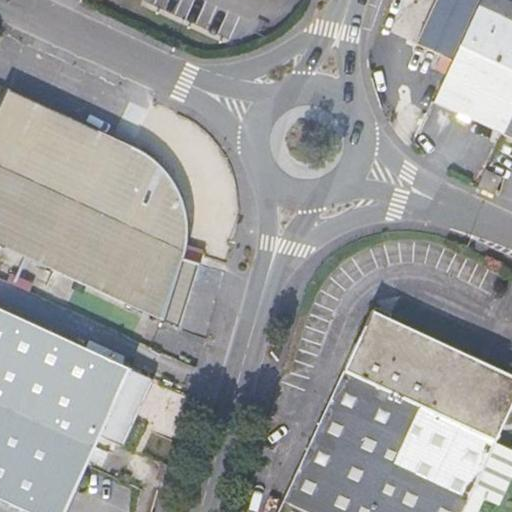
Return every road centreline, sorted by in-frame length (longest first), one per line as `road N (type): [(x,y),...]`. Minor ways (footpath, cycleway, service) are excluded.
road 1 (tertiary): [(201,511),(274,250)]
road 2 (unknown): [(238,385),(0,285)]
road 3 (unclassified): [(198,89),(11,2)]
road 4 (unclassified): [(337,28),(198,89)]
road 5 (unclassified): [(274,250),(391,207),(407,187)]
